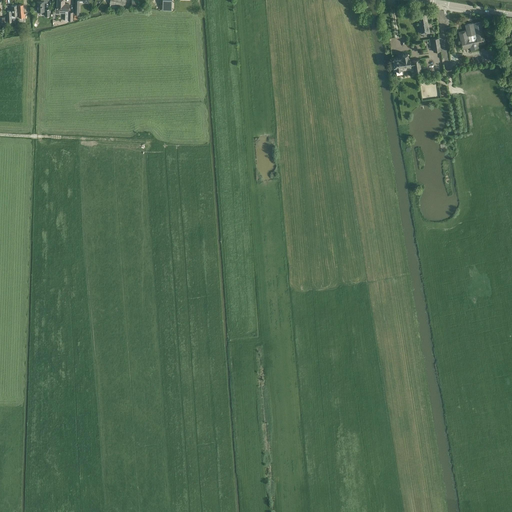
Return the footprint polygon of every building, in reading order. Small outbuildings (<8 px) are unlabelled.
[(55,8),(55,13),(59,13),(65,13),(65,21),(68,21),(73,21),(73,12),(69,12),(69,11),(69,9),(69,4),(65,4),(64,0),(57,0),(57,7),(57,8),(55,8)] [(79,2),(88,3),(88,0),(78,0),(79,0),(78,0),(75,0),(75,15),(79,15),(79,2)] [(109,9),(115,10),(116,9),(120,10),(120,6),(124,6),(125,0),(110,0),(110,4),(109,9)] [(163,0),(163,2),(163,10),(171,10),(171,1),(171,0),(163,0)] [(7,11),(8,22),(12,22),(12,15),(15,15),(15,18),(18,18),(17,14),(18,14),(17,5),(11,6),(12,12),(11,12),(11,11),(7,11)] [(418,14),(421,34),(429,32),(426,13),(418,14)] [(466,30),(461,32),(462,40),(461,40),(463,48),(471,46),(472,49),(479,48),(478,45),(485,43),(483,35),(482,35),(480,28),(482,27),(481,22),(473,24),(473,23),(472,23),(466,25),(466,24),(465,25),(466,30)] [(439,37),(429,39),(430,46),(432,45),(433,52),(441,51),(439,37)] [(393,59),(394,67),(395,67),(396,74),(399,74),(400,77),(403,76),(403,71),(411,70),(412,75),(415,74),(415,72),(421,71),(420,63),(419,59),(412,60),(413,60),(410,61),(409,56),(408,56),(408,53),(402,54),(402,57),(393,59)]
